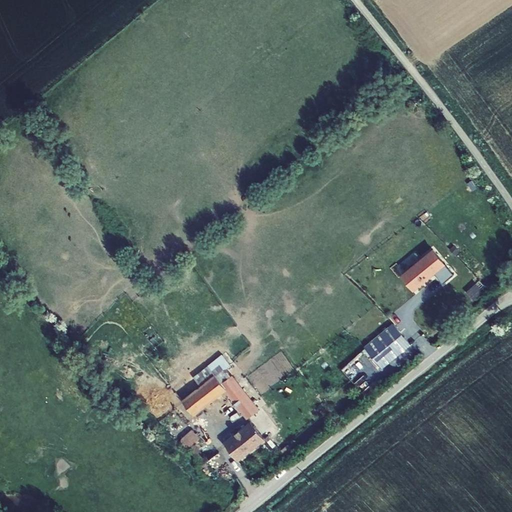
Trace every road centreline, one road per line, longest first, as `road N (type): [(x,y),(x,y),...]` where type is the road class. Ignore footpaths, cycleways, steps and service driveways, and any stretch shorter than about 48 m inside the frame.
road 1 (unclassified): [(243,511),(511,295)]
road 2 (unclassified): [(354,0),(511,206)]
